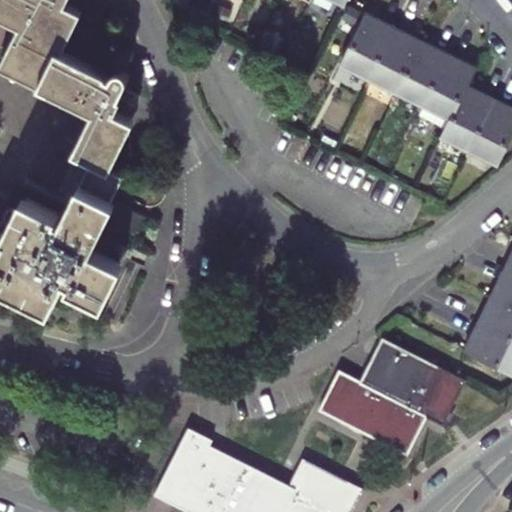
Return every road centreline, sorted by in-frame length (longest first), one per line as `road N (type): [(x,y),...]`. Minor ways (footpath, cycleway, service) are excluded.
road 1 (residential): [(440,247),(375,263),(322,253),(232,192),(181,117)]
road 2 (residential): [(172,378),(241,375),(310,353),(440,247)]
road 3 (residential): [(181,117),(193,223),(172,378)]
road 4 (residential): [(0,342),(172,378)]
road 5 (residential): [(132,0),(181,117)]
